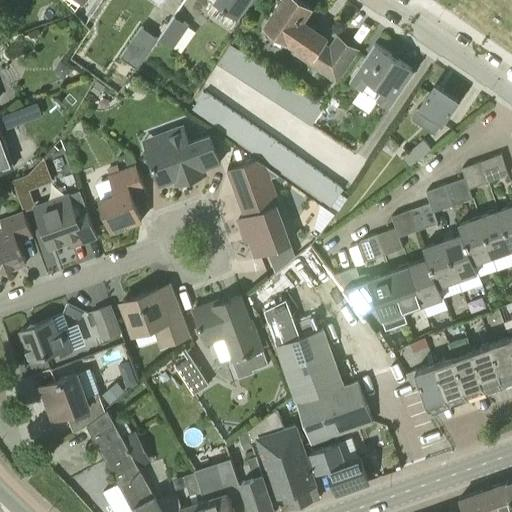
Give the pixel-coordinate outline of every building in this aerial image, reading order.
[(213,0),(238,17),(250,0),(213,0)] [(302,0),(283,0),(266,25),(313,57),(327,36),(302,20),(310,6),(302,0)] [(511,0),(498,0),(510,9),(511,6),(511,0)] [(174,48),(190,24),(175,14),(158,37),(174,48)] [(137,66),(158,36),(143,25),(122,55),(137,66)] [(338,37),(318,69),(336,81),(357,49),(338,37)] [(390,107),(415,69),(375,42),(350,79),(390,107)] [(219,62),(229,68),(241,49),(231,43),(219,62)] [(238,74),(250,55),(241,49),(229,68),(238,74)] [(250,55),(238,74),(247,81),(260,61),(250,55)] [(60,74),(66,73),(71,67),(61,60),(54,70),(60,74)] [(260,61),(247,81),(257,87),(269,68),(260,61)] [(269,68),(257,87),(266,93),(279,74),(269,68)] [(279,74),(266,93),(276,98),(288,80),(279,74)] [(288,80),(276,98),(285,105),(297,86),(288,80)] [(97,81),(90,89),(97,94),(103,86),(97,81)] [(434,132),(458,98),(435,83),(413,118),(434,132)] [(297,86),(285,105),(295,111),(307,92),(297,86)] [(201,116),(214,97),(205,91),(192,110),(201,116)] [(307,92),(295,111),(304,117),(316,98),(307,92)] [(214,97),(201,116),(210,123),(224,104),(214,97)] [(316,98),(304,117),(313,123),(325,104),(316,98)] [(40,99),(6,112),(11,126),(45,113),(40,99)] [(224,104),(210,123),(220,129),(233,110),(224,104)] [(233,110),(220,129),(229,136),(242,117),(233,110)] [(18,143),(6,147),(0,130),(0,128),(4,127),(0,116),(0,171),(25,162),(18,143)] [(242,117),(229,136),(238,142),(251,123),(242,117)] [(251,123),(238,142),(247,148),(261,129),(251,123)] [(188,141),(182,124),(143,139),(160,184),(174,179),(180,181),(202,173),(204,167),(220,161),(209,133),(188,141)] [(261,129),(247,148),(256,155),(269,136),(261,129)] [(269,136),(257,155),(266,161),(279,142),(269,136)] [(410,164),(431,149),(424,139),(403,155),(410,164)] [(279,142),(266,161),(275,168),(288,149),(279,142)] [(288,149),(275,168),(284,174),(297,155),(288,149)] [(145,189),(135,164),(137,164),(133,153),(125,156),(129,167),(121,170),(119,163),(106,168),(116,192),(100,198),(102,205),(108,219),(112,230),(141,220),(131,194),(145,189)] [(481,160),(488,181),(508,174),(501,153),(481,160)] [(297,155),(284,174),(293,181),(307,162),(297,155)] [(469,187),(488,181),(481,160),(462,167),(465,176),(469,187)] [(307,162),(293,181),(303,187),(316,168),(307,162)] [(290,241),(275,199),(277,198),(268,176),(258,163),(230,173),(245,215),(238,217),(243,230),(247,228),(256,253),(290,241)] [(316,168),(303,187),(312,194),(325,175),(316,168)] [(29,188),(27,184),(24,175),(13,179),(18,192),(29,188)] [(325,175),(312,194),(321,200),(334,181),(325,175)] [(472,197),(469,187),(465,176),(445,183),(452,204),(472,197)] [(334,181),(321,200),(330,207),(331,205),(340,192),(343,188),(334,181)] [(10,182),(0,186),(0,192),(3,200),(15,195),(10,182)] [(433,210),(452,204),(445,183),(426,190),(430,201),(433,210)] [(84,241),(97,236),(80,190),(35,206),(50,247),(82,234),(84,241)] [(437,222),(433,210),(430,201),(411,208),(419,228),(437,222)] [(321,202),(315,225),(321,230),(335,213),(321,202)] [(511,203),(498,209),(511,249),(511,248),(511,203)] [(100,222),(108,219),(102,205),(94,208),(100,222)] [(399,235),(419,228),(411,208),(392,215),(396,226),(399,235)] [(492,255),(511,249),(498,209),(479,215),(492,255)] [(0,272),(26,262),(18,240),(33,234),(24,210),(1,219),(0,219),(0,272)] [(497,269),(492,255),(479,215),(459,222),(462,232),(478,272),(479,275),(497,269)] [(403,247),(399,235),(396,226),(375,234),(383,254),(403,247)] [(458,279),(478,272),(462,232),(443,238),(458,279)] [(364,261),(383,254),(375,234),(357,240),(364,261)] [(440,285),(458,279),(443,238),(424,245),(443,296),(447,308),(448,308),(440,285)] [(428,315),(447,308),(443,296),(424,245),(427,257),(409,263),(424,303),(428,315)] [(403,310),(424,303),(409,263),(389,271),(403,310)] [(385,328),(407,321),(389,271),(374,276),(365,272),(359,274),(358,271),(339,278),(357,303),(359,302),(363,311),(377,306),(385,328)] [(191,334),(177,298),(163,302),(158,287),(122,300),(134,333),(156,325),(163,344),(191,334)] [(269,362),(252,318),(241,294),(228,298),(228,296),(194,309),(206,342),(227,335),(242,376),(255,371),(254,368),(269,362)] [(300,335),(287,298),(265,308),(312,442),(373,421),(359,380),(344,385),(324,327),(300,335)] [(101,338),(121,331),(111,304),(91,312),(101,338)] [(58,331),(53,317),(21,330),(32,360),(56,351),(57,354),(73,348),(65,328),(58,331)] [(505,382),(511,379),(511,346),(508,336),(490,343),(505,382)] [(486,389),(505,382),(490,343),(472,349),(486,389)] [(468,395),(486,389),(472,349),(454,355),(468,395)] [(192,355),(178,365),(181,369),(187,378),(201,369),(192,355)] [(451,401),(468,395),(454,355),(437,361),(451,401)] [(129,358),(118,362),(121,371),(132,367),(129,358)] [(430,408),(451,401),(437,361),(416,369),(416,368),(407,372),(414,384),(420,381),(430,408)] [(58,378),(59,380),(41,386),(54,418),(67,413),(73,432),(88,424),(105,409),(104,404),(99,392),(85,397),(77,371),(58,378)] [(99,392),(104,404),(117,399),(114,391),(109,389),(99,392)] [(164,511),(157,499),(108,407),(105,409),(88,424),(119,483),(115,486),(129,511),(134,509),(135,511),(164,511)] [(283,426),(277,407),(248,429),(252,441),(260,438),(278,495),(279,495),(281,502),(288,499),(290,507),(313,499),(311,492),(316,490),(314,485),(294,423),(283,426)] [(252,441),(248,429),(240,435),(244,448),(253,445),(252,441)] [(346,458),(340,440),(310,451),(318,471),(330,467),(338,490),(368,480),(359,453),(358,454),(346,458)] [(234,511),(230,498),(242,495),(225,443),(188,456),(192,463),(195,469),(208,511),(234,511)] [(271,511),(275,511),(255,449),(246,452),(254,475),(243,478),(253,511),(271,511)] [(208,511),(195,469),(184,473),(184,474),(190,493),(196,491),(198,499),(182,504),(177,490),(157,499),(164,511),(208,511)] [(511,511),(511,491),(508,480),(484,488),(492,511),(511,511)] [(492,511),(484,488),(459,497),(464,511),(492,511)]
